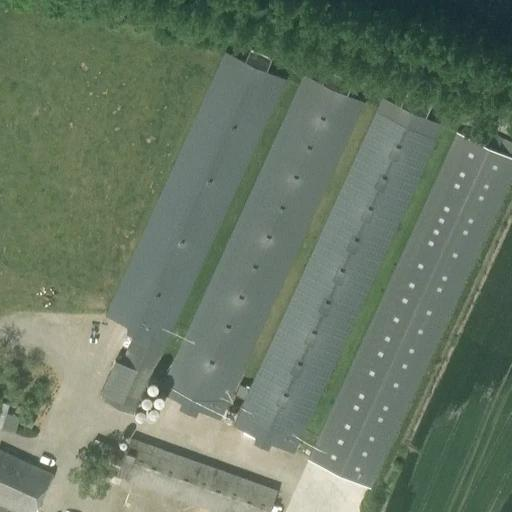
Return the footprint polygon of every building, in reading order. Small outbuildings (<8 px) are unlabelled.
[(125,332),(132,335),(104,402),(133,414),(286,79),(223,52),(104,316),(128,326),(125,332)] [(302,74),(158,392),(181,402),(179,408),(195,415),(198,409),(220,419),(364,102),(302,74)] [(381,97),(232,425),(255,436),(252,442),(268,449),(271,443),(293,452),(443,125),(381,97)] [(370,487),(511,174),(511,156),(457,132),(309,459),(370,487)] [(0,425),(15,431),(20,415),(0,408),(0,425)] [(131,438),(127,451),(94,439),(84,466),(212,511),(269,511),(277,490),(131,438)] [(0,511),(5,511),(7,508),(16,511),(34,511),(51,474),(0,450),(0,511)]
